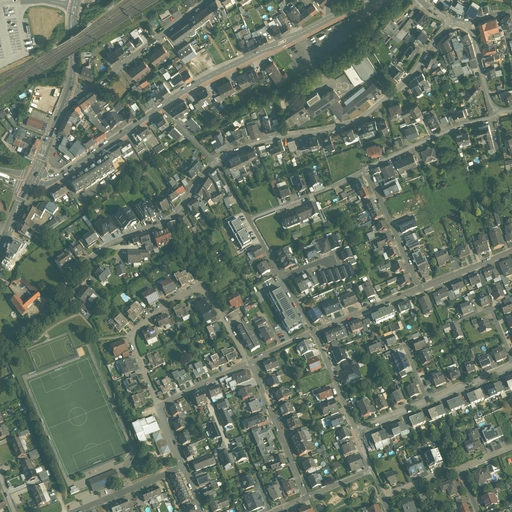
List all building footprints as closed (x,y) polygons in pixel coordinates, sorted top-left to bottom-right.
[(215,0),(214,0),(210,4),(214,12),(219,8),(215,0)] [(291,1),(287,4),(287,3),(287,4),(283,0),(278,4),(282,10),(284,8),(287,12),(290,10),(294,6),(291,1)] [(300,0),(307,8),(313,4),(312,2),(309,0),(300,0)] [(458,8),(457,10),(460,12),(465,6),(458,2),(455,6),(458,8)] [(445,4),(443,3),(440,9),(446,13),(447,11),(450,6),(445,4)] [(210,4),(202,10),(207,17),(214,12),(210,4)] [(317,10),(313,4),(307,8),(312,14),(317,10)] [(450,6),(447,11),(454,15),(457,10),(458,8),(455,6),(452,4),(450,6)] [(468,8),(464,15),(467,17),(468,15),(473,17),(475,14),(478,9),(477,9),(470,4),(468,8)] [(175,5),(168,10),(171,15),(178,10),(175,5)] [(294,6),(290,10),(294,14),(295,14),(296,15),(300,12),(294,6)] [(307,8),(301,13),(306,19),(312,14),(307,8)] [(167,9),(159,15),(162,20),(171,15),(167,9)] [(207,17),(202,10),(194,16),(199,23),(207,17)] [(294,14),(290,10),(287,12),(292,18),(296,15),(295,14),(294,14)] [(292,18),(292,19),(297,26),(306,19),(301,13),(300,12),(296,15),(292,18)] [(431,17),(424,13),(421,17),(418,20),(419,21),(425,25),(431,17)] [(194,16),(189,20),(190,21),(193,27),(195,26),(199,23),(194,16)] [(151,18),(146,21),(150,29),(156,26),(151,18)] [(399,26),(390,20),(383,29),(387,32),(391,29),(394,32),(399,26)] [(489,27),(480,30),(481,33),(489,31),(490,34),(493,32),(494,32),(492,20),(488,21),(489,27)] [(190,21),(181,27),(183,30),(187,35),(195,30),(195,29),(194,28),(193,27),(190,21)] [(425,25),(419,21),(417,22),(418,23),(417,25),(422,29),(425,25)] [(488,21),(478,23),(480,30),(489,27),(488,21)] [(270,27),(272,31),(276,38),(283,34),(278,28),(277,26),(276,24),(270,27)] [(282,25),(278,28),(283,34),(283,35),(290,31),(285,24),(282,25)] [(139,25),(133,29),(135,31),(137,34),(139,33),(143,30),(139,26),(139,25)] [(407,32),(402,28),(396,35),(401,39),(407,32)] [(415,31),(412,36),(409,33),(405,38),(409,40),(413,42),(415,40),(417,37),(421,31),(418,29),(416,32),(415,31)] [(177,30),(170,35),(176,43),(184,37),(180,32),(179,31),(177,30)] [(135,31),(128,36),(131,40),(138,35),(137,34),(135,31)] [(421,31),(417,37),(421,41),(423,42),(428,36),(421,31)] [(455,31),(449,32),(451,37),(453,42),(458,40),(458,38),(455,31)] [(489,31),(481,33),(484,42),(485,42),(492,40),(490,34),(489,31)] [(449,32),(439,42),(442,49),(443,52),(447,50),(451,48),(448,41),(448,40),(449,39),(451,37),(449,32)] [(468,34),(461,37),(463,42),(462,42),(464,45),(465,45),(472,42),(468,34)] [(138,35),(131,40),(136,46),(142,41),(138,35)] [(265,35),(255,40),(257,42),(259,47),(269,42),(265,35)] [(110,40),(101,45),(103,48),(112,44),(110,40)] [(134,47),(129,40),(125,43),(130,50),(134,47)] [(252,45),(248,47),(250,51),(259,47),(257,42),(253,44),(252,45)] [(130,50),(125,43),(123,45),(121,46),(126,53),(130,50)] [(189,43),(177,52),(184,61),(188,59),(196,53),(189,43)] [(150,55),(149,56),(155,65),(169,54),(162,45),(161,47),(159,48),(157,49),(155,51),(152,53),(150,55)] [(245,46),(241,48),(242,49),(244,54),(250,51),(248,47),(247,45),(245,46)] [(416,49),(410,45),(404,54),(408,57),(408,56),(411,58),(417,50),(416,49)] [(121,46),(116,50),(120,57),(126,53),(121,46)] [(473,46),(467,48),(468,53),(469,57),(475,56),(473,46)] [(486,47),(483,48),(484,56),(496,53),(495,48),(492,48),(492,46),(486,47)] [(115,49),(112,52),(108,55),(113,64),(113,63),(118,61),(119,60),(120,59),(121,59),(120,57),(116,50),(115,49)] [(377,73),(362,50),(349,58),(364,81),(368,79),(376,74),(377,73)] [(447,50),(443,52),(445,58),(447,65),(448,67),(449,71),(450,73),(454,71),(451,63),(450,60),(454,59),(455,59),(454,57),(452,50),(447,51),(447,50)] [(485,58),(481,59),(483,67),(485,66),(489,66),(489,63),(495,61),(494,56),(485,58)] [(364,81),(349,58),(340,64),(354,87),(364,81)] [(428,58),(425,65),(430,68),(433,61),(428,58)] [(131,69),(129,71),(136,79),(150,69),(143,60),(141,62),(140,63),(138,64),(136,66),(133,68),(131,69)] [(455,62),(451,63),(454,71),(456,75),(455,75),(456,75),(464,71),(460,60),(455,62)] [(273,62),(266,67),(278,86),(286,80),(285,79),(288,77),(285,72),(282,75),(273,62)] [(397,68),(395,66),(389,73),(397,80),(403,73),(402,73),(397,68)] [(183,67),(178,70),(179,73),(181,75),(186,72),(185,71),(183,67)] [(436,69),(435,70),(437,72),(438,75),(443,72),(440,67),(436,69)] [(486,69),(486,70),(488,78),(496,76),(495,72),(494,68),(486,69)] [(87,71),(82,69),(80,74),(91,79),(93,73),(87,71)] [(254,69),(244,74),(249,83),(252,81),(253,81),(252,79),(257,77),(258,76),(254,69)] [(186,72),(181,75),(185,81),(192,76),(188,71),(187,70),(185,71),(186,72)] [(179,73),(171,79),(177,87),(185,81),(181,75),(179,73)] [(244,74),(241,75),(236,77),(239,82),(238,82),(242,88),(250,84),(249,83),(244,74)] [(258,76),(257,77),(258,80),(260,83),(265,80),(262,74),(258,76)] [(422,74),(417,78),(417,79),(421,84),(424,82),(426,81),(424,78),(424,77),(422,74)] [(375,79),(371,82),(373,85),(379,91),(383,89),(375,79)] [(416,96),(422,93),(418,86),(421,84),(417,79),(409,84),(416,96)] [(230,81),(224,84),(228,94),(234,91),(235,91),(233,88),(230,81)] [(137,87),(133,89),(135,92),(139,89),(140,90),(143,88),(143,87),(142,87),(140,84),(137,87)] [(224,84),(217,88),(221,95),(222,97),(228,94),(224,84)] [(366,91),(360,96),(365,102),(379,91),(373,85),(366,91)] [(162,88),(159,90),(164,97),(170,93),(165,86),(162,88)] [(469,92),(475,96),(479,90),(474,86),(469,92)] [(502,90),(501,86),(497,87),(499,95),(503,94),(505,93),(505,89),(502,90)] [(363,88),(344,104),(347,107),(360,96),(366,91),(363,88)] [(210,96),(206,89),(201,92),(205,99),(208,97),(210,96)] [(157,92),(155,94),(160,101),(164,97),(159,90),(157,92)] [(322,98),(307,109),(312,115),(313,117),(328,106),(336,101),(339,99),(333,91),(329,94),(328,93),(322,97),(322,98)] [(97,92),(92,95),(96,100),(97,100),(101,97),(97,92)] [(201,92),(196,96),(196,97),(199,102),(200,102),(203,100),(205,99),(201,92)] [(475,96),(469,92),(468,92),(463,99),(470,103),(475,96)] [(160,101),(155,94),(151,97),(156,103),(160,101)] [(92,95),(90,96),(97,104),(95,105),(100,112),(103,110),(97,104),(99,103),(97,100),(96,100),(92,95)] [(90,96),(85,101),(91,109),(95,105),(97,104),(90,96)] [(221,102),(218,96),(214,99),(216,101),(219,106),(223,104),(221,102)] [(347,107),(343,110),(348,117),(365,102),(360,96),(347,107)] [(156,103),(151,97),(148,99),(149,101),(153,106),(156,103)] [(85,101),(76,108),(83,115),(86,112),(87,115),(85,116),(87,118),(91,114),(89,110),(91,109),(85,101)] [(149,101),(144,104),(148,109),(153,106),(149,101)] [(212,104),(209,105),(212,109),(215,107),(217,110),(220,108),(219,106),(216,101),(212,104)] [(343,110),(336,101),(328,106),(338,120),(341,123),(349,118),(348,117),(343,110)] [(185,102),(169,111),(175,117),(183,113),(188,110),(189,111),(190,111),(185,102)] [(119,103),(113,110),(117,114),(123,108),(119,103)] [(95,105),(91,109),(97,117),(97,118),(99,116),(102,114),(100,112),(95,105)] [(400,105),(389,108),(392,119),(403,116),(402,113),(400,105)] [(421,114),(417,105),(410,109),(412,113),(413,115),(414,115),(415,118),(421,114)] [(303,107),(285,120),(290,128),(296,124),(299,128),(309,120),(308,118),(312,115),(307,109),(305,110),(303,107)] [(80,114),(75,109),(71,112),(78,119),(79,118),(80,116),(79,115),(80,114)] [(91,114),(87,118),(90,121),(89,122),(97,130),(103,135),(106,133),(102,128),(94,119),(97,117),(91,109),(89,110),(91,114)] [(412,113),(410,109),(402,113),(403,116),(403,117),(412,113)] [(117,114),(113,110),(107,115),(106,120),(113,115),(114,117),(117,115),(117,114)] [(124,114),(122,115),(127,121),(134,116),(130,110),(125,113),(124,114)] [(463,111),(456,113),(457,115),(454,117),(456,123),(465,119),(465,117),(463,111)] [(71,112),(67,117),(74,123),(77,119),(78,119),(71,112)] [(183,113),(175,117),(185,128),(186,128),(187,128),(189,126),(191,124),(188,121),(183,113)] [(113,115),(106,120),(110,125),(108,127),(108,128),(110,130),(113,128),(120,123),(119,123),(114,117),(113,115)] [(122,121),(117,115),(114,117),(119,123),(122,121)] [(99,116),(97,118),(104,127),(106,130),(108,128),(108,127),(99,116)] [(163,116),(153,123),(156,129),(160,126),(161,129),(168,124),(163,116)] [(434,116),(425,120),(430,130),(439,125),(434,116)] [(74,123),(67,117),(63,123),(68,126),(69,125),(72,126),(74,127),(76,124),(74,123)] [(43,123),(29,118),(26,126),(40,131),(43,123)] [(202,129),(191,118),(188,121),(191,124),(189,126),(196,133),(202,129)] [(445,118),(440,120),(442,126),(448,123),(445,118)] [(376,125),(375,123),(358,129),(359,131),(361,138),(378,133),(377,130),(376,125)] [(256,125),(248,127),(251,140),(260,138),(258,129),(256,124),(256,125)] [(71,129),(63,125),(58,136),(66,140),(71,129)] [(273,126),(271,127),(273,135),(280,132),(278,125),(273,126)] [(271,127),(265,129),(267,137),(273,135),(271,127)] [(386,127),(377,130),(378,133),(379,132),(379,133),(382,133),(383,135),(388,133),(386,127)] [(419,136),(415,127),(405,131),(408,140),(419,136)] [(488,127),(475,130),(476,137),(483,135),(490,134),(488,127)] [(174,128),(169,132),(176,139),(181,135),(174,128)] [(145,129),(137,134),(142,141),(151,135),(148,131),(147,132),(145,129)] [(235,130),(233,134),(234,135),(229,137),(233,144),(233,145),(244,139),(241,133),(240,131),(240,132),(238,129),(235,130)] [(352,131),(342,135),(344,139),(346,138),(348,142),(355,139),(354,136),(352,131)] [(25,137),(18,134),(15,142),(15,143),(20,145),(21,145),(23,141),(24,137),(25,137)] [(137,134),(132,137),(138,146),(142,143),(141,142),(142,141),(137,134)] [(220,134),(214,137),(217,142),(212,144),(217,153),(227,147),(224,141),(220,134)] [(467,134),(463,135),(463,134),(455,136),(459,144),(469,142),(467,134)] [(103,135),(93,140),(96,145),(106,138),(103,135)] [(65,143),(63,141),(61,146),(69,153),(70,154),(76,148),(77,150),(81,147),(81,146),(70,137),(65,143)] [(330,139),(324,141),(324,143),(328,151),(328,152),(334,150),(330,139)] [(491,139),(485,140),(487,150),(493,149),(491,139)] [(317,140),(309,141),(311,149),(311,150),(317,149),(318,152),(320,151),(317,140)] [(32,144),(30,149),(36,152),(40,144),(33,141),(32,141),(32,142),(33,142),(32,144)] [(88,141),(81,146),(81,147),(85,152),(86,153),(93,147),(88,141)] [(309,141),(299,143),(301,151),(311,149),(309,141)] [(294,142),(287,144),(290,154),(297,152),(294,142)] [(126,143),(121,146),(120,145),(117,148),(124,159),(133,153),(126,143)] [(161,145),(153,150),(157,155),(164,149),(161,145)] [(69,153),(61,146),(59,151),(62,154),(70,160),(71,162),(75,160),(73,156),(70,154),(69,153)] [(379,146),(376,147),(375,146),(367,148),(369,154),(371,154),(372,158),(381,155),(382,155),(380,149),(379,146)] [(77,150),(81,155),(85,152),(81,147),(77,150)] [(280,147),(270,151),(273,157),(277,156),(276,155),(277,154),(282,153),(280,147)] [(427,147),(427,148),(426,149),(427,151),(426,151),(425,151),(422,152),(425,162),(436,158),(437,158),(436,158),(433,148),(431,149),(430,148),(430,147),(429,147),(428,147),(427,147)] [(30,149),(28,148),(26,153),(25,153),(24,154),(25,155),(25,156),(33,160),(36,152),(30,149)] [(76,148),(70,154),(73,156),(75,160),(81,155),(77,150),(76,148)] [(117,149),(105,157),(107,159),(111,165),(122,157),(117,149)] [(254,151),(247,154),(250,162),(254,160),(257,159),(254,151)] [(247,154),(239,157),(242,164),(250,162),(247,154)] [(458,154),(442,160),(444,165),(460,159),(458,154)] [(413,156),(407,158),(410,167),(411,168),(417,166),(413,156)] [(242,164),(239,157),(233,159),(237,168),(241,167),(243,166),(242,164)] [(407,158),(399,161),(395,162),(398,169),(400,174),(405,172),(404,170),(410,167),(407,158)] [(107,159),(83,174),(91,186),(115,171),(114,170),(113,168),(111,165),(107,159)] [(195,162),(190,167),(197,173),(201,168),(199,166),(195,162)] [(390,165),(381,168),(382,171),(385,178),(390,176),(390,178),(395,176),(393,172),(390,165)] [(197,173),(190,167),(185,172),(192,178),(197,173)] [(237,168),(233,170),(233,169),(230,170),(234,179),(237,177),(241,175),(239,173),(237,168)] [(215,169),(209,174),(213,180),(217,176),(219,174),(219,173),(215,169)] [(83,173),(69,182),(74,191),(76,193),(85,187),(86,189),(91,186),(83,174),(83,173)] [(319,183),(316,174),(309,177),(313,186),(319,183)] [(205,179),(200,186),(204,189),(206,190),(206,191),(212,183),(205,179)] [(302,180),(295,183),(296,183),(299,192),(306,189),(302,180)] [(174,181),(169,184),(174,190),(178,187),(177,185),(174,181)] [(361,181),(354,184),(358,192),(365,188),(361,181)] [(276,185),(276,186),(277,189),(278,190),(286,187),(288,187),(286,182),(276,185)] [(390,185),(382,189),(386,197),(398,192),(394,184),(390,185)] [(178,187),(174,190),(179,197),(185,192),(180,185),(178,187)] [(63,186),(55,191),(60,198),(68,193),(63,186)] [(200,186),(195,194),(199,196),(204,189),(200,186)] [(286,187),(278,190),(281,199),(290,195),(286,187)] [(365,188),(358,192),(362,200),(369,196),(365,188)] [(174,190),(167,195),(172,201),(179,197),(174,190)] [(60,198),(55,191),(50,195),(55,202),(56,201),(60,199),(60,198)] [(220,192),(211,198),(212,199),(215,203),(219,200),(223,198),(220,192)] [(169,206),(163,198),(157,203),(163,211),(167,208),(166,208),(169,206),(169,207),(169,206)] [(229,198),(223,200),(224,200),(226,207),(232,205),(229,198)] [(196,200),(187,205),(195,217),(200,214),(196,208),(200,206),(199,204),(196,200)] [(372,201),(365,205),(369,213),(376,209),(372,201)] [(157,213),(149,202),(143,206),(149,215),(149,216),(150,218),(153,216),(153,217),(154,217),(156,215),(156,214),(157,213)] [(202,202),(199,204),(200,206),(204,212),(207,210),(204,205),(202,202)] [(315,203),(307,206),(311,216),(319,213),(315,203)] [(149,215),(143,206),(141,204),(135,209),(143,220),(144,219),(145,220),(147,219),(147,218),(147,217),(149,216),(149,215)] [(53,206),(41,206),(40,208),(45,211),(53,216),(58,209),(57,208),(56,207),(56,208),(53,206)] [(43,215),(38,212),(37,213),(30,208),(25,216),(32,220),(32,219),(33,218),(34,215),(40,219),(43,215)] [(304,208),(294,211),(299,222),(308,218),(304,208)] [(126,209),(115,217),(124,230),(129,227),(129,228),(136,223),(126,209)] [(376,209),(369,213),(373,221),(380,217),(376,209)] [(294,211),(282,217),(287,228),(299,223),(299,222),(294,211)] [(60,215),(54,220),(58,225),(64,221),(60,215)] [(32,220),(25,216),(21,224),(28,228),(29,229),(31,230),(32,229),(34,225),(30,223),(32,220)] [(184,216),(178,219),(181,226),(187,223),(184,216)] [(200,219),(204,225),(209,222),(206,216),(200,219)] [(103,223),(109,232),(111,234),(117,230),(109,218),(103,223)] [(398,224),(402,233),(417,227),(412,218),(409,219),(402,222),(398,224)] [(228,224),(235,237),(245,231),(238,219),(228,224)] [(54,220),(48,224),(52,229),(58,225),(54,220)] [(103,223),(102,220),(96,225),(104,236),(109,232),(103,223)] [(172,222),(167,225),(171,232),(173,231),(176,229),(172,222)] [(328,222),(323,224),(326,231),(331,229),(328,222)] [(384,222),(371,228),(374,234),(378,232),(378,233),(387,230),(384,222)] [(28,228),(21,224),(17,231),(18,232),(24,235),(27,229),(28,228)] [(44,232),(35,228),(34,230),(34,231),(43,236),(46,233),(44,232)] [(293,239),(301,236),(299,230),(291,233),(293,239)] [(499,230),(489,233),(494,249),(504,246),(499,230)] [(252,243),(245,231),(235,237),(242,249),(252,243)] [(92,232),(83,239),(87,245),(86,245),(88,249),(93,245),(92,243),(97,240),(92,232)] [(167,232),(153,238),(154,240),(156,244),(158,249),(166,245),(172,243),(167,232)] [(372,232),(366,235),(369,241),(375,239),(373,234),(372,232)] [(146,234),(138,237),(140,241),(142,245),(144,244),(150,242),(150,241),(146,234)] [(415,242),(412,235),(407,238),(405,239),(410,250),(420,246),(417,240),(415,242)] [(327,240),(331,251),(339,248),(337,243),(335,236),(327,240)] [(381,239),(380,240),(383,246),(384,245),(388,244),(388,245),(392,243),(389,236),(381,239)] [(484,236),(479,237),(481,242),(475,244),(474,244),(476,249),(478,254),(489,251),(486,242),(484,236)] [(150,242),(144,244),(145,248),(156,244),(154,240),(150,241),(150,242)] [(327,240),(318,243),(321,251),(323,254),(331,251),(327,240)] [(380,240),(375,242),(378,249),(378,250),(381,248),(385,247),(384,245),(383,246),(380,240)] [(22,250),(24,246),(13,241),(10,247),(11,247),(7,255),(6,258),(10,260),(11,258),(13,259),(15,255),(16,255),(18,251),(20,252),(21,250),(22,250)] [(76,242),(70,247),(74,253),(76,256),(83,252),(76,242)] [(156,244),(145,248),(147,252),(148,253),(158,249),(156,244)] [(467,246),(457,250),(460,259),(470,255),(467,246)] [(259,247),(247,254),(251,261),(255,258),(255,259),(263,254),(259,247)] [(313,248),(305,251),(308,259),(311,258),(312,258),(313,258),(313,257),(317,256),(316,253),(314,248),(313,248)] [(282,251),(277,254),(279,259),(280,259),(279,259),(289,255),(287,250),(282,251)] [(349,250),(341,253),(341,256),(340,256),(341,258),(342,258),(343,261),(347,260),(352,257),(349,250)] [(395,250),(386,254),(389,260),(394,258),(394,259),(399,257),(395,250)] [(66,253),(55,261),(62,270),(65,268),(65,269),(67,267),(73,262),(68,256),(66,252),(66,253)] [(423,258),(420,252),(415,255),(412,256),(417,267),(427,263),(425,257),(423,258)] [(446,252),(435,257),(439,267),(444,265),(443,264),(450,261),(449,258),(446,252)] [(132,253),(128,253),(128,264),(140,263),(140,258),(140,253),(133,253),(132,253)] [(289,255),(279,259),(280,259),(282,264),(292,260),(290,255),(289,255)] [(292,260),(282,264),(284,269),(290,267),(295,265),(292,260)] [(511,261),(511,260),(499,265),(503,274),(509,271),(511,275),(511,274),(511,261)] [(265,263),(257,268),(262,276),(266,274),(270,272),(265,263)] [(427,263),(417,267),(422,279),(424,278),(430,275),(427,269),(430,268),(427,263)] [(392,267),(395,273),(399,272),(400,273),(404,271),(401,264),(392,267)] [(351,265),(344,268),(348,278),(355,276),(351,265)] [(102,267),(99,270),(100,271),(98,272),(95,275),(99,279),(98,279),(100,282),(103,280),(104,281),(105,280),(107,280),(107,278),(110,275),(107,271),(106,272),(104,271),(105,270),(102,267)] [(344,267),(337,269),(341,280),(348,277),(348,278),(344,268),(344,267)] [(493,267),(483,271),(485,277),(486,279),(492,277),(493,281),(498,279),(493,267)] [(330,271),(334,282),(341,279),(341,280),(337,269),(330,271)] [(330,270),(323,273),(323,272),(327,284),(334,281),(334,282),(330,271),(330,270)] [(323,272),(316,275),(320,284),(320,285),(327,283),(327,284),(323,272)] [(185,273),(179,276),(179,275),(174,278),(177,283),(178,282),(181,288),(185,286),(190,283),(187,276),(185,273)] [(22,277),(17,274),(11,283),(17,286),(20,281),(22,277)] [(308,275),(301,279),(307,291),(314,287),(311,281),(308,275)] [(478,275),(468,278),(471,284),(472,287),(480,283),(479,279),(479,278),(478,275)] [(504,275),(500,277),(505,286),(509,284),(504,275)] [(38,292),(22,277),(20,281),(35,295),(36,293),(37,294),(38,292)] [(398,281),(400,287),(405,285),(405,286),(410,284),(407,277),(398,281)] [(307,291),(301,279),(298,281),(298,282),(295,284),(301,294),(307,291)] [(461,281),(451,286),(453,291),(453,293),(454,292),(464,288),(461,281)] [(164,284),(159,287),(161,292),(163,291),(166,297),(169,295),(169,294),(175,291),(174,291),(171,286),(169,282),(164,285),(164,284)] [(352,282),(343,286),(346,291),(354,288),(352,282)] [(372,292),(368,284),(361,287),(363,291),(364,291),(367,299),(374,296),(372,292)] [(84,287),(76,297),(84,304),(92,294),(84,287)] [(500,287),(492,291),(496,301),(505,298),(500,287)] [(301,324),(281,289),(269,296),(283,322),(282,323),(287,332),(290,331),(291,332),(298,328),(297,327),(301,324)] [(446,290),(441,292),(442,292),(433,296),(436,303),(440,301),(448,297),(449,297),(447,294),(446,290)] [(154,292),(153,291),(147,294),(142,297),(145,301),(146,301),(149,306),(153,304),(158,301),(158,300),(154,292)] [(22,305),(17,310),(22,317),(28,312),(26,309),(40,297),(37,294),(36,293),(35,295),(22,305)] [(353,294),(340,299),(342,303),(344,308),(349,306),(352,304),(353,305),(357,304),(353,294)] [(486,296),(478,299),(482,308),(489,305),(486,296)] [(22,305),(16,297),(10,302),(17,310),(22,305)] [(236,297),(228,301),(232,308),(233,308),(240,304),(236,297)] [(427,298),(419,301),(425,316),(428,314),(429,315),(429,314),(429,313),(433,312),(427,298)] [(204,301),(195,307),(200,315),(209,310),(204,301)] [(335,301),(322,307),(326,317),(339,311),(335,301)] [(408,302),(398,307),(401,314),(405,312),(411,309),(408,302)] [(183,304),(179,306),(179,307),(173,310),(178,320),(182,318),(188,315),(189,315),(186,309),(183,304)] [(470,304),(463,307),(463,309),(461,310),(463,315),(468,314),(468,313),(473,311),(470,304)] [(511,305),(511,304),(501,308),(504,315),(511,312),(511,305)] [(134,305),(130,309),(125,313),(129,317),(130,316),(134,321),(135,321),(138,318),(142,314),(142,313),(138,309),(134,305)] [(89,311),(83,306),(80,308),(86,314),(89,311)] [(380,313),(371,316),(373,321),(374,321),(376,324),(393,317),(392,313),(393,313),(391,308),(382,312),(382,311),(380,312),(380,313)] [(209,310),(200,315),(202,319),(201,320),(204,325),(210,322),(214,319),(209,310)] [(315,311),(312,313),(313,314),(310,315),(310,316),(310,317),(311,319),(312,319),(314,323),(320,320),(316,313),(315,311)] [(165,316),(156,321),(160,329),(169,325),(169,324),(168,321),(165,316)] [(119,318),(114,322),(110,326),(113,329),(114,329),(119,333),(122,330),(126,326),(121,320),(119,318)] [(263,319),(254,324),(258,331),(267,326),(263,319)] [(359,321),(348,326),(350,330),(352,334),(362,329),(361,326),(359,321)] [(481,324),(478,325),(479,329),(480,328),(482,333),(486,331),(486,332),(492,330),(488,321),(481,324)] [(397,324),(389,327),(391,333),(400,330),(397,324)] [(458,324),(451,327),(456,340),(463,337),(458,324)] [(211,328),(210,328),(211,329),(206,331),(209,337),(211,337),(212,341),(222,336),(218,330),(219,330),(217,325),(216,325),(211,328)] [(259,348),(251,335),(249,336),(243,326),(237,330),(240,334),(242,338),(244,341),(245,341),(246,342),(246,343),(246,344),(246,345),(247,345),(249,348),(248,349),(251,353),(259,348)] [(267,326),(258,331),(260,335),(269,330),(267,326)] [(340,329),(333,332),(336,340),(337,343),(347,339),(346,338),(346,337),(343,328),(342,327),(341,327),(340,327),(340,328),(340,329)] [(152,330),(143,334),(146,342),(155,338),(155,337),(152,330)] [(269,330),(260,335),(266,344),(273,340),(270,335),(272,334),(269,330)] [(333,332),(324,336),(327,344),(334,341),(336,340),(333,332)] [(393,336),(384,339),(387,347),(396,343),(393,336)] [(423,339),(412,343),(415,352),(426,347),(423,339)] [(124,346),(123,342),(110,347),(113,353),(115,352),(117,357),(122,355),(128,353),(127,352),(125,349),(126,349),(125,346),(124,346)] [(309,342),(298,347),(302,356),(304,356),(312,352),(313,352),(309,342)] [(378,342),(368,346),(372,354),(381,350),(380,345),(378,342)] [(232,349),(227,352),(226,351),(221,354),(224,359),(225,358),(228,364),(232,362),(231,362),(237,359),(232,349)] [(502,349),(492,353),(494,356),(496,361),(497,363),(506,359),(502,349)] [(337,352),(333,353),(336,359),(335,360),(337,365),(342,363),(347,361),(342,350),(337,352)] [(312,352),(304,356),(306,361),(307,361),(314,358),(312,352)] [(158,354),(154,356),(153,356),(148,358),(147,359),(149,363),(150,363),(153,369),(162,365),(160,361),(161,361),(158,354)] [(421,356),(418,358),(422,366),(430,363),(426,355),(426,354),(421,356)] [(399,358),(398,355),(395,356),(392,357),(392,358),(395,366),(405,362),(403,356),(399,358)] [(216,357),(211,359),(210,359),(205,362),(208,366),(209,366),(212,372),(216,370),(215,369),(221,367),(219,362),(216,357)] [(483,359),(478,361),(480,365),(482,369),(490,365),(489,361),(487,357),(483,359)] [(124,363),(123,363),(124,363),(119,365),(122,372),(123,371),(125,375),(134,371),(131,365),(132,365),(130,360),(129,361),(124,363)] [(275,360),(263,365),(266,373),(279,368),(275,360)] [(308,363),(307,364),(309,369),(311,373),(320,369),(316,360),(308,363)] [(347,361),(342,363),(343,364),(342,365),(343,367),(344,368),(344,369),(346,373),(347,376),(348,375),(350,379),(349,380),(348,381),(348,382),(349,384),(351,383),(360,380),(360,378),(360,376),(358,375),(354,366),(355,365),(354,363),(352,362),(351,362),(348,362),(347,361)] [(405,362),(395,366),(399,374),(405,372),(403,369),(407,367),(405,362)] [(472,364),(465,367),(468,374),(475,371),(472,364)] [(200,365),(194,367),(189,370),(191,374),(192,373),(195,379),(199,378),(199,377),(205,374),(202,370),(200,365)] [(457,370),(449,373),(452,381),(461,378),(457,370)] [(183,372),(178,375),(178,374),(173,377),(175,382),(176,381),(179,387),(183,385),(188,382),(185,376),(183,372)] [(246,373),(233,379),(235,383),(236,387),(237,387),(243,384),(242,383),(249,380),(246,373)] [(346,373),(340,376),(343,383),(344,383),(345,383),(348,382),(348,381),(349,380),(350,379),(348,375),(347,376),(346,373)] [(441,374),(432,378),(434,384),(436,388),(446,384),(441,374)] [(131,379),(130,379),(130,380),(126,382),(128,388),(130,388),(131,392),(141,388),(138,381),(139,381),(137,377),(136,377),(131,379)] [(276,378),(268,382),(271,389),(279,385),(276,378)] [(168,380),(162,383),(162,382),(157,384),(159,389),(160,389),(163,395),(167,393),(172,390),(170,385),(168,380)] [(235,383),(229,386),(232,393),(238,390),(237,387),(236,387),(235,383)] [(500,384),(494,386),(498,395),(504,393),(502,388),(500,384)] [(414,386),(407,389),(411,398),(418,395),(415,387),(415,386),(414,386)] [(494,386),(487,389),(488,393),(491,398),(498,395),(494,386)] [(217,388),(207,392),(210,400),(221,396),(217,388)] [(321,392),(317,393),(318,395),(321,401),(332,397),(328,388),(321,392)] [(249,389),(240,393),(242,396),(240,397),(242,402),(248,399),(252,397),(249,389)] [(320,389),(311,392),(313,397),(318,395),(317,393),(321,392),(320,389)] [(282,391),(275,394),(275,395),(278,403),(287,399),(286,396),(284,391),(282,391)] [(481,391),(474,394),(478,403),(485,400),(483,396),(481,391)] [(399,392),(393,395),(395,401),(396,405),(403,402),(399,392)] [(138,396),(136,396),(136,397),(132,399),(134,405),(136,405),(137,409),(147,405),(144,399),(145,399),(143,394),(138,396)] [(202,394),(193,398),(197,408),(207,404),(202,394)] [(478,403),(474,394),(467,397),(469,401),(471,406),(478,403)] [(355,397),(350,400),(353,407),(357,405),(358,405),(355,397)] [(379,400),(375,402),(377,407),(376,408),(377,409),(378,409),(379,412),(388,408),(385,402),(383,398),(379,400)] [(461,398),(455,401),(458,410),(465,407),(463,403),(461,398)] [(358,405),(357,405),(363,419),(372,415),(372,414),(369,409),(366,401),(358,405)] [(458,410),(455,401),(448,404),(450,409),(451,413),(458,410)] [(224,402),(215,406),(217,411),(226,407),(224,402)] [(252,404),(248,406),(249,406),(252,414),(261,410),(258,402),(252,404)] [(328,405),(320,408),(323,417),(330,414),(337,411),(336,409),(336,408),(334,402),(328,405)] [(290,405),(279,409),(283,417),(288,415),(293,413),(290,405)] [(178,406),(170,409),(172,412),(171,413),(173,417),(178,415),(181,414),(181,413),(178,406)] [(442,407),(436,410),(439,419),(446,416),(444,411),(442,407)] [(436,410),(429,413),(430,417),(432,422),(439,419),(436,410)] [(224,429),(232,426),(227,414),(219,417),(224,429)] [(423,414),(416,417),(420,426),(426,423),(425,419),(423,414)] [(332,420),(329,421),(332,429),(343,425),(340,416),(332,420)] [(154,417),(139,423),(136,424),(132,426),(139,445),(147,442),(145,438),(145,437),(144,436),(152,433),(158,430),(159,430),(154,417)] [(256,419),(244,424),(247,432),(251,430),(257,428),(265,424),(262,417),(256,419)] [(416,417),(409,420),(411,425),(412,429),(420,426),(416,417)] [(291,420),(286,422),(290,431),(295,428),(300,426),(297,418),(296,419),(295,419),(291,420)] [(180,421),(173,424),(176,432),(184,429),(182,424),(184,423),(183,420),(180,421)] [(404,423),(397,426),(400,435),(407,432),(405,427),(404,423)] [(213,441),(220,438),(215,425),(211,427),(208,428),(213,441)] [(397,426),(390,429),(392,434),(393,437),(400,435),(397,426)] [(485,439),(487,444),(498,440),(498,439),(494,431),(493,427),(482,432),(485,439)] [(500,428),(494,431),(498,439),(504,437),(500,428)] [(6,429),(0,431),(0,439),(9,436),(6,429)] [(254,436),(253,436),(258,447),(263,445),(261,440),(266,439),(268,443),(272,441),(274,440),(269,430),(259,434),(254,436)] [(345,430),(338,433),(340,437),(337,438),(339,442),(341,441),(342,441),(347,439),(349,438),(345,430)] [(307,431),(301,433),(302,434),(306,443),(311,441),(307,431)] [(385,432),(378,435),(381,444),(383,448),(389,445),(387,441),(388,441),(386,436),(385,432)] [(153,436),(152,437),(159,454),(161,453),(163,457),(167,455),(170,454),(161,433),(153,436)] [(187,435),(187,434),(186,435),(178,438),(180,442),(181,441),(183,445),(190,442),(187,435)] [(302,434),(291,438),(295,448),(306,443),(302,434)] [(476,440),(474,434),(473,434),(473,435),(469,436),(471,442),(465,444),(468,453),(480,448),(476,440)] [(378,435),(371,437),(375,446),(381,444),(378,435)] [(18,439),(11,442),(14,450),(22,447),(18,439)] [(265,450),(263,445),(258,447),(262,458),(268,456),(267,453),(269,452),(270,454),(276,452),(272,441),(268,443),(270,448),(265,450)] [(306,443),(295,448),(299,457),(310,453),(306,443)] [(347,446),(341,448),(345,457),(355,452),(351,444),(347,446)] [(22,447),(14,450),(18,459),(25,456),(22,447)] [(235,456),(238,463),(246,460),(242,450),(241,448),(237,450),(233,451),(235,456)] [(190,449),(183,452),(186,460),(194,457),(193,454),(191,449),(190,449)] [(436,467),(443,464),(440,456),(438,451),(435,453),(432,452),(431,449),(429,450),(436,467)] [(426,462),(429,470),(436,467),(429,450),(428,451),(429,453),(428,456),(425,457),(424,457),(426,462)] [(224,468),(232,465),(228,456),(227,453),(219,456),(224,468)] [(212,456),(192,464),(193,467),(194,470),(195,470),(196,472),(209,466),(210,467),(215,465),(213,460),(214,460),(212,456)] [(275,460),(276,464),(278,468),(281,467),(285,465),(281,457),(275,460)] [(357,458),(348,462),(350,467),(352,472),(361,468),(357,458)] [(312,460),(302,465),(305,473),(316,469),(316,468),(312,460)] [(421,464),(419,460),(412,463),(417,475),(424,472),(421,464)] [(30,462),(21,465),(24,474),(33,471),(34,471),(30,462)] [(417,475),(412,463),(405,466),(407,470),(410,478),(417,475)] [(278,468),(276,464),(270,466),(272,471),(274,470),(276,473),(282,470),(281,467),(278,468)] [(487,469),(482,472),(481,470),(474,473),(475,476),(474,476),(476,481),(477,481),(479,485),(486,482),(486,481),(491,479),(490,475),(487,469)] [(33,471),(24,474),(28,482),(36,479),(33,471)] [(42,481),(48,479),(46,473),(40,476),(42,481)] [(90,484),(93,493),(120,482),(117,473),(90,484)] [(393,473),(385,477),(388,483),(389,482),(390,486),(397,483),(393,473)] [(207,474),(196,479),(199,488),(209,483),(207,479),(209,478),(207,474)] [(178,475),(170,479),(172,484),(181,481),(178,475)] [(316,476),(308,479),(312,489),(320,486),(316,476),(316,475),(316,476)] [(249,476),(241,480),(245,491),(254,487),(252,484),(253,483),(251,479),(251,480),(249,476)] [(455,480),(440,486),(443,492),(448,490),(450,497),(460,493),(455,480)] [(181,481),(172,484),(175,489),(183,486),(181,481)] [(288,484),(283,486),(286,494),(295,491),(292,482),(288,484)] [(70,489),(71,491),(69,492),(71,495),(78,491),(76,486),(70,489)] [(183,486),(175,489),(177,494),(185,491),(183,486)] [(39,487),(31,490),(35,498),(43,495),(39,487)] [(275,488),(268,490),(268,492),(270,498),(271,498),(273,501),(274,501),(280,499),(281,498),(277,489),(277,487),(275,488)] [(158,488),(149,492),(153,499),(161,496),(158,488)] [(210,490),(202,493),(203,497),(202,497),(204,501),(205,500),(205,501),(213,498),(211,491),(210,489),(210,490)] [(185,491),(177,494),(179,499),(187,496),(185,491)] [(149,492),(141,495),(144,503),(150,500),(153,499),(149,492)] [(252,497),(245,500),(247,504),(248,504),(250,508),(248,508),(249,511),(251,511),(263,507),(261,502),(260,502),(259,500),(260,500),(258,494),(252,497)] [(427,500),(425,494),(419,496),(421,502),(427,500)] [(43,495),(35,498),(38,506),(46,503),(43,495)] [(488,497),(483,499),(487,509),(497,505),(494,497),(493,495),(488,497)] [(187,496),(179,499),(181,505),(185,503),(189,501),(187,496)] [(226,499),(210,506),(212,511),(216,511),(229,507),(226,499)] [(416,511),(411,500),(405,502),(404,501),(400,503),(403,510),(407,508),(408,511),(416,511)] [(127,501),(118,505),(121,511),(124,511),(130,509),(127,501)]
